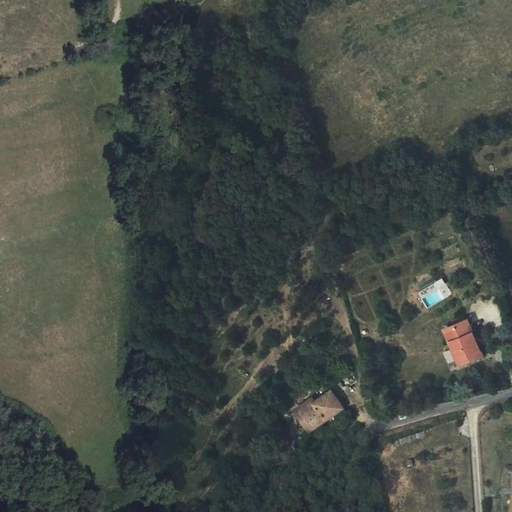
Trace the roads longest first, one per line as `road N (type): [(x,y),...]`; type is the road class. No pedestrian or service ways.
road 1 (track): [(250,511),(335,440),(367,425),(477,403)]
road 2 (track): [(0,407),(25,425),(55,474),(95,511)]
